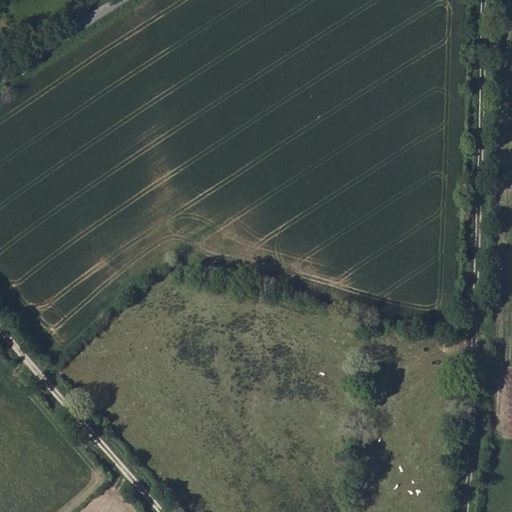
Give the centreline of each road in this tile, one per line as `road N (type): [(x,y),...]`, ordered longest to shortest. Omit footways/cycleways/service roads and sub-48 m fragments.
road 1 (track): [(464,511),(481,233),(483,0)]
road 2 (track): [(160,511),(0,330)]
road 3 (unclassified): [(119,0),(0,78)]
